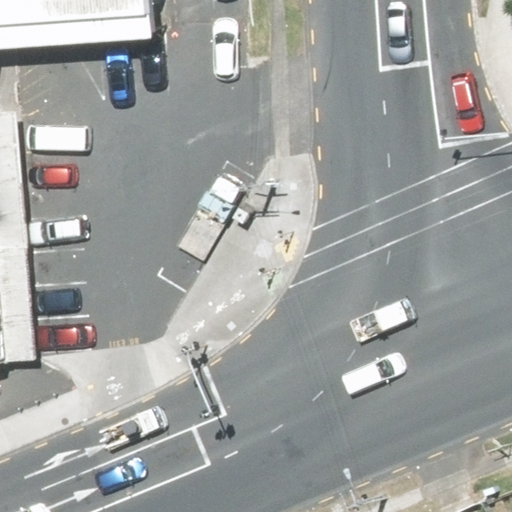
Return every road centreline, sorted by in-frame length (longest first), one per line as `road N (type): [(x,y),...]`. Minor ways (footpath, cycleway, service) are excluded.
road 1 (secondary): [(407,391),(383,0)]
road 2 (secondary): [(112,511),(407,391)]
